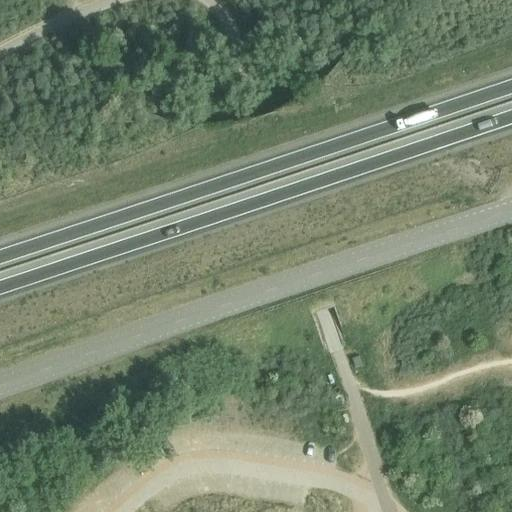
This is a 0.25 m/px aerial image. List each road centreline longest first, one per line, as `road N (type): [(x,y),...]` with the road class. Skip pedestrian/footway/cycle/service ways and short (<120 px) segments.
road 1 (unclassified): [(0,386),(511,210)]
road 2 (trunk): [(511,86),(0,258)]
road 3 (trunk): [(0,288),(511,118)]
